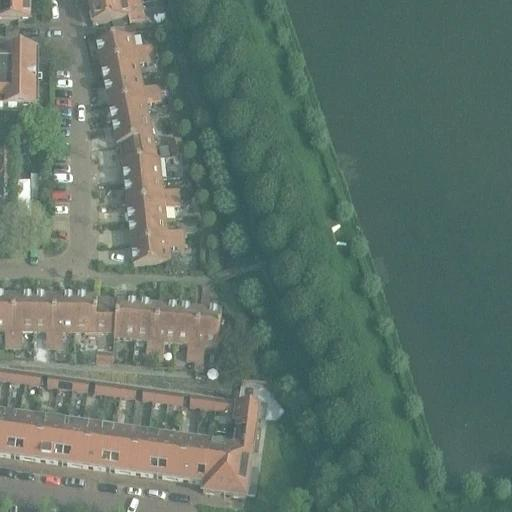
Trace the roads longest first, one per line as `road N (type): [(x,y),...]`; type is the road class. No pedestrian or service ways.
road 1 (residential): [(0,276),(82,280),(68,0)]
road 2 (residential): [(0,492),(131,511)]
